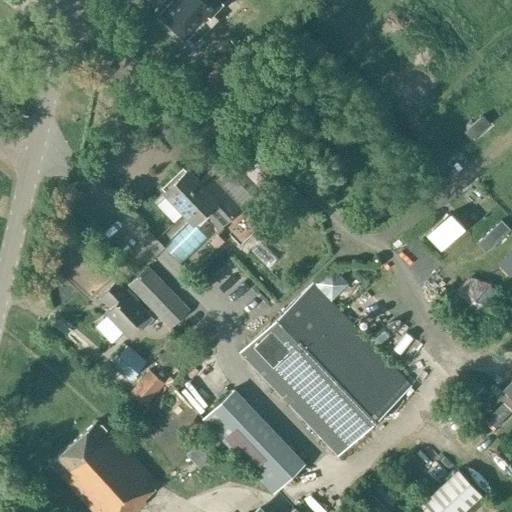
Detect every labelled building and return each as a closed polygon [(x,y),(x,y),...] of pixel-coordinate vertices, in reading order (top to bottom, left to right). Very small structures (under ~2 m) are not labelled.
[(181,0),(184,2),(166,22),(192,46),(217,18),(210,12),(220,0),(181,0)] [(228,59),(214,70),(206,77),(219,93),(241,74),(228,59)] [(208,173),(199,182),(187,169),(163,192),(193,223),(205,211),(220,226),(241,207),(208,173)] [(440,250),(463,228),(449,213),(426,236),(440,250)] [(511,225),(497,240),(504,247),(511,238),(511,225)] [(261,228),(231,257),(255,282),(285,253),(261,228)] [(145,267),(128,284),(169,328),(170,327),(187,311),(145,267)] [(447,291),(462,306),(481,288),(466,272),(447,291)] [(111,307),(104,313),(123,333),(134,323),(140,330),(152,319),(145,313),(146,312),(116,280),(100,295),(111,307)] [(250,321),(261,311),(233,282),(222,293),(250,321)] [(239,352),(338,455),(411,385),(312,282),(239,352)] [(362,304),(367,315),(380,309),(375,298),(362,304)] [(491,351),(511,332),(511,298),(474,333),(491,351)] [(410,327),(386,344),(396,359),(420,342),(410,327)] [(159,351),(167,363),(177,356),(168,344),(159,351)] [(145,361),(127,346),(111,364),(129,379),(145,361)] [(403,365),(410,380),(433,369),(426,354),(403,365)] [(129,392),(141,403),(145,406),(158,391),(163,395),(170,387),(149,369),(129,392)] [(194,375),(177,390),(187,401),(204,386),(194,375)] [(511,382),(503,392),(511,400),(511,382)] [(273,491),(277,488),(303,462),(233,389),(203,418),(273,491)] [(499,416),(511,428),(511,412),(507,408),(499,416)] [(114,441),(109,435),(110,434),(97,420),(49,462),(93,511),(133,511),(146,501),(144,498),(158,486),(126,451),(125,452),(115,441),(114,441)] [(199,441),(186,453),(199,468),(213,455),(199,441)] [(414,511),(451,511),(477,484),(451,460),(408,506),(414,511)]
